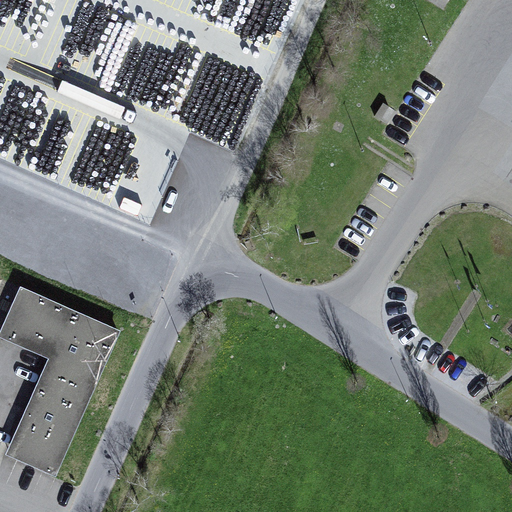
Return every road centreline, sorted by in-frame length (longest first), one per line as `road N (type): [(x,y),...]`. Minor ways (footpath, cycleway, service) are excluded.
road 1 (residential): [(84,511),(180,290),(202,268),(232,268),(511,444)]
road 2 (track): [(202,268),(319,0)]
